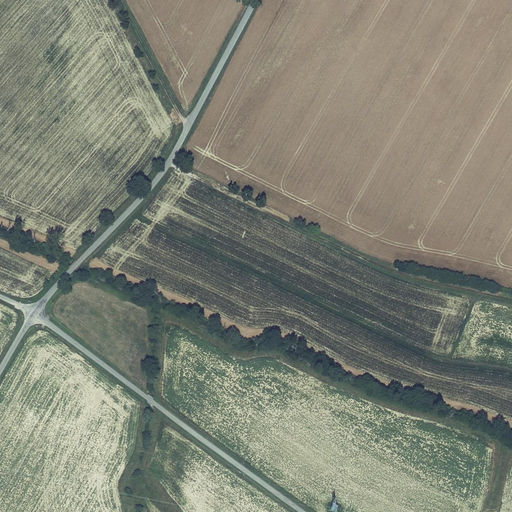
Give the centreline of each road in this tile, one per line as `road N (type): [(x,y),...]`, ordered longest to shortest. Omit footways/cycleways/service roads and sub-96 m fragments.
road 1 (tertiary): [(253,0),(167,163),(34,313)]
road 2 (track): [(167,163),(369,261),(511,299)]
road 3 (tertiary): [(302,511),(34,313)]
road 4 (track): [(189,124),(118,0)]
